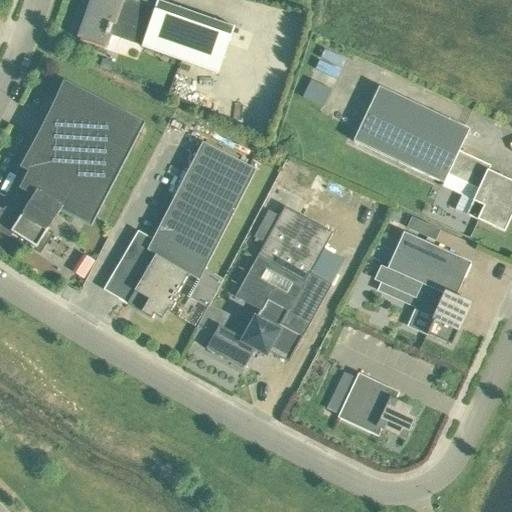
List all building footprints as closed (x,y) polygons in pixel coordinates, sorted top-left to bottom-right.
[(121,0),(93,0),(79,42),(103,51),(109,35),(127,42),(131,30),(146,36),(141,49),(217,76),(228,45),(229,45),(234,29),(157,2),(153,11),(121,0)] [(32,198),(22,215),(7,205),(0,215),(0,226),(38,251),(48,236),(46,234),(59,212),(90,228),(144,124),(63,82),(54,100),(46,119),(37,137),(28,154),(19,169),(27,173),(18,191),(32,198)] [(352,143),(443,185),(447,177),(477,191),(465,216),(503,234),(511,215),(511,183),(488,172),(490,168),(458,153),(468,131),(378,88),(352,143)] [(198,282),(255,171),(202,144),(152,241),(137,233),(103,291),(127,306),(130,302),(139,307),(136,311),(150,319),(153,315),(161,320),(167,310),(170,312),(175,304),(172,303),(187,276),(198,282)] [(207,348),(206,351),(243,372),(255,351),(265,356),(267,353),(288,364),(331,286),(310,275),(320,255),(332,234),(284,208),(278,218),(268,212),(253,239),(264,245),(234,298),(259,312),(243,341),(218,327),(213,337),(207,348)] [(434,242),(439,232),(411,219),(407,229),(434,242)] [(454,299),(470,264),(403,234),(377,291),(434,317),(426,336),(450,347),(469,306),(454,299)] [(182,315),(198,323),(207,305),(191,297),(182,315)] [(199,328),(192,340),(207,348),(213,337),(199,328)] [(381,431),(405,443),(419,413),(395,401),(398,394),(358,375),(337,419),(377,438),(381,431)]
